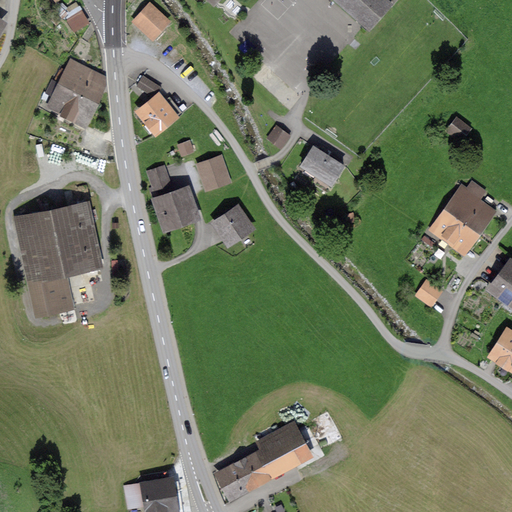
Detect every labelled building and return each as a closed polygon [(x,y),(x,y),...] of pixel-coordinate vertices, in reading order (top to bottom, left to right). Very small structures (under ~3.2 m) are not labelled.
[(394,0),(336,0),(365,24),(369,29),(394,0)] [(136,21),(153,37),(167,22),(150,6),(136,21)] [(74,31),(88,23),(80,11),(67,20),(74,31)] [(94,101),(105,80),(71,63),(60,84),(94,101)] [(152,95),(161,87),(143,76),(137,86),(152,95)] [(83,123),(94,101),(60,84),(49,106),(73,118),(72,118),(83,123)] [(176,118),(183,113),(171,99),(165,104),(159,97),(140,112),(156,130),(174,115),(176,118)] [(461,138),(469,128),(457,119),(449,128),(461,138)] [(281,148),(290,135),(277,126),(268,138),(281,148)] [(183,154),(192,151),(189,142),(180,145),(183,154)] [(332,183),(343,165),(314,147),(303,164),(332,183)] [(24,162),(55,167),(57,154),(26,149),(24,162)] [(207,187),(228,180),(220,159),(200,166),(207,187)] [(169,183),(164,168),(149,173),(155,188),(169,183)] [(462,186),(445,209),(476,231),(492,209),(479,200),(483,194),(473,186),(470,191),(462,186)] [(167,224),(194,215),(185,192),(159,201),(167,224)] [(99,264),(86,205),(17,220),(37,313),(59,308),(52,275),(99,264)] [(462,251),(476,231),(445,209),(431,229),(462,251)] [(230,240),(248,228),(236,211),(219,222),(230,240)] [(511,303),(511,263),(510,262),(491,287),(511,303)] [(431,304),(440,291),(427,282),(418,295),(431,304)] [(511,369),(511,336),(508,334),(495,354),(501,358),(499,361),(511,369)] [(300,432),(295,422),(259,441),(264,451),(221,474),(232,494),(308,454),(297,433),(300,432)] [(161,479),(124,486),(128,508),(147,505),(148,511),(175,511),(170,481),(161,483),(161,479)]
